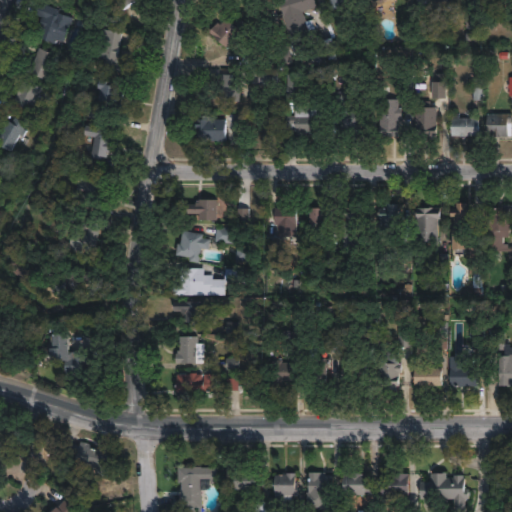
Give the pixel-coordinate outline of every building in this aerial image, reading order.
[(138,0),(125,11),(116,0),(138,0)] [(305,11),(308,20),(312,19),(316,32),(292,39),(281,0),(318,0),(320,6),(305,11)] [(353,0),(354,3),(342,6),(342,9),(334,11),(332,0),(353,0)] [(76,18),(67,42),(58,39),(56,44),(40,38),(44,26),(41,25),(44,17),(36,14),(41,2),(61,9),(60,12),(76,18)] [(413,24),(401,26),(399,8),(411,7),(413,24)] [(369,26),(371,32),(365,33),(363,27),(359,28),(357,16),(370,14),(373,26),(369,26)] [(486,14),(486,28),(467,28),(467,16),(472,16),(472,14),(486,14)] [(240,18),(250,26),(245,31),(247,33),(238,44),(237,43),(231,49),(211,32),(219,22),(222,25),(228,18),(235,24),(240,18)] [(130,66),(129,74),(104,70),(106,57),(99,56),(103,28),(123,32),(119,55),(125,56),(124,65),(130,66)] [(323,38),(312,46),(313,49),(297,56),(293,45),(297,43),(297,45),(308,41),(318,33),(323,38)] [(58,56),(55,63),(64,67),(61,74),(63,75),(59,84),(27,71),(31,60),(35,62),(40,49),(58,56)] [(279,70),(280,91),(272,91),(272,84),(261,85),(261,70),(279,70)] [(234,74),(204,74),(204,95),(234,95),(234,74)] [(243,75),(242,101),(221,100),(222,75),(243,75)] [(45,87),(34,112),(15,103),(27,78),(45,87)] [(301,78),(301,92),(303,92),(303,103),(326,103),(326,119),(324,119),(324,132),(308,132),(308,136),(300,136),(300,143),(287,143),(287,128),(296,128),(296,97),(289,97),(289,78),(301,78)] [(414,78),(414,96),(401,96),(401,84),(405,84),(405,78),(414,78)] [(124,84),(118,113),(98,109),(104,80),(124,84)] [(347,104),(331,105),(331,91),(347,91),(347,104)] [(404,107),(404,116),(401,116),(401,137),(381,136),(382,100),(401,100),(401,107),(404,107)] [(439,106),(438,139),(424,139),(424,137),(416,136),(416,101),(431,101),(431,106),(439,106)] [(351,108),(351,112),(366,112),(366,124),(363,124),(363,131),(357,131),(357,136),(343,136),(343,108),(351,108)] [(460,113),(460,117),(481,117),(481,136),(454,136),(454,113),(460,113)] [(511,135),(488,135),(489,113),(511,113),(511,123),(511,135)] [(229,120),(228,141),(198,140),(199,115),(211,116),(211,119),(229,120)] [(17,117),(29,123),(13,151),(0,144),(0,139),(11,121),(14,122),(17,117)] [(117,140),(114,155),(110,154),(109,160),(94,158),(97,137),(86,135),(87,125),(111,129),(110,134),(112,134),(112,139),(117,140)] [(35,178),(28,191),(16,185),(23,171),(35,178)] [(108,185),(106,199),(101,198),(100,205),(85,203),(87,191),(77,190),(78,183),(70,182),(72,171),(103,176),(103,179),(106,180),(105,185),(108,185)] [(219,199),(219,220),(201,220),(201,214),(190,214),(190,202),(201,202),(201,199),(219,199)] [(469,202),(468,208),(475,208),(475,219),(477,219),(477,231),(468,231),(467,254),(457,254),(457,249),(455,249),(455,218),(453,218),(453,207),(458,207),(458,202),(469,202)] [(401,208),(401,240),(388,240),(388,234),(380,234),(381,208),(388,209),(388,203),(399,203),(399,208),(401,208)] [(292,206),(292,207),(299,207),(299,237),(279,237),(280,225),(276,225),(276,208),(284,208),(284,206),(292,206)] [(334,208),(334,218),(331,218),(331,228),(329,228),(329,236),(314,236),(314,234),(311,234),(311,207),(334,208)] [(365,207),(365,218),(369,218),(369,229),(360,229),(360,235),(347,236),(346,229),(343,229),(342,208),(365,207)] [(511,237),(505,237),(506,247),(511,247),(511,260),(511,261),(511,251),(490,252),(489,208),(511,207),(511,237)] [(440,218),(440,246),(426,246),(426,241),(418,241),(418,208),(442,208),(442,218),(440,218)] [(103,217),(98,251),(72,247),(74,230),(84,232),(87,214),(103,217)] [(237,228),(235,244),(216,242),(218,226),(237,228)] [(356,227),(344,227),(344,247),(356,247),(356,227)] [(212,239),(211,250),(203,249),(201,263),(191,261),(191,257),(177,255),(178,243),(182,243),(184,230),(206,234),(205,238),(212,239)] [(485,247),(484,274),(471,274),(472,247),(485,247)] [(38,268),(25,282),(9,265),(22,252),(38,268)] [(85,289),(86,296),(69,297),(68,295),(58,295),(58,292),(52,292),(52,279),(67,278),(67,270),(91,268),(92,289),(85,289)] [(206,268),(206,274),(214,274),(214,279),(227,279),(227,269),(242,269),(242,283),(227,283),(227,295),(175,295),(175,285),(184,285),(184,268),(206,268)] [(205,300),(206,324),(195,324),(195,322),(186,322),(186,314),(184,314),(183,311),(176,311),(176,301),(205,300)] [(412,314),(411,329),(414,329),(413,347),(400,346),(401,322),(404,322),(404,314),(412,314)] [(339,336),(324,336),(324,318),(339,318),(339,336)] [(227,332),(236,332),(236,324),(227,324),(227,332)] [(450,349),(439,349),(439,326),(450,326),(450,349)] [(377,346),(366,346),(366,329),(377,329),(377,346)] [(487,337),(486,349),(474,348),(475,330),(485,330),(485,336),(487,337)] [(200,336),(200,343),(206,343),(206,363),(177,364),(177,352),(181,352),(181,336),(200,336)] [(507,350),(490,350),(490,336),(507,337),(507,350)] [(355,353),(355,363),(367,363),(367,373),(365,373),(366,386),(355,386),(355,389),(344,389),(343,344),(358,343),(358,353),(355,353)] [(91,377),(68,378),(67,351),(90,350),(91,377)] [(401,352),(400,363),(404,363),(403,372),(406,372),(405,391),(387,390),(387,385),(380,385),(382,358),(389,358),(389,351),(401,352)] [(511,353),(511,386),(500,386),(500,356),(511,356),(511,353)] [(465,356),(465,367),(481,367),(481,386),(453,386),(453,356),(465,356)] [(329,386),(311,386),(311,357),(333,358),(333,368),(329,368),(329,386)] [(238,359),(227,359),(227,369),(238,369),(238,359)] [(298,362),(297,381),(286,381),(286,385),(273,385),(274,359),(285,359),(285,361),(298,362)] [(445,367),(444,386),(417,386),(417,367),(445,367)] [(200,396),(180,397),(179,374),(214,373),(215,390),(199,391),(200,396)] [(74,442),(81,445),(83,441),(93,443),(93,447),(101,450),(103,446),(114,449),(113,454),(119,456),(114,471),(111,470),(108,478),(96,474),(98,470),(77,464),(78,456),(67,451),(57,442),(65,431),(76,439),(74,442)] [(219,467),(219,482),(222,482),(222,511),(203,511),(203,507),(185,507),(184,483),(181,483),(181,467),(219,467)] [(261,494),(237,494),(237,471),(265,472),(265,486),(261,486),(261,494)] [(298,472),(298,484),(300,484),(300,495),(293,495),(293,505),(286,505),(286,507),(273,507),(273,498),(277,498),(278,474),(289,474),(289,472),(298,472)] [(334,476),(334,486),(331,486),(331,498),(319,498),(320,493),(311,493),(312,472),(323,472),(323,476),(334,476)] [(371,473),(371,482),(373,482),(373,491),(367,491),(367,495),(345,495),(345,473),(371,473)] [(400,502),(381,502),(381,474),(390,474),(390,473),(411,473),(411,495),(400,495),(400,502)] [(464,473),(464,486),(447,486),(447,496),(441,496),(441,511),(418,510),(419,473),(464,473)] [(50,511),(77,511),(63,499),(50,511)]
